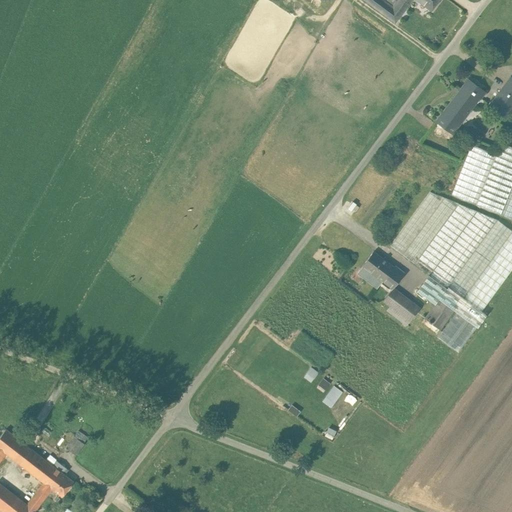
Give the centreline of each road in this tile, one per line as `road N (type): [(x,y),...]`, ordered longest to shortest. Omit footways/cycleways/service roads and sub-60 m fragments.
road 1 (residential): [(171,419),(486,0)]
road 2 (residential): [(407,511),(171,419)]
road 3 (track): [(171,419),(0,349)]
